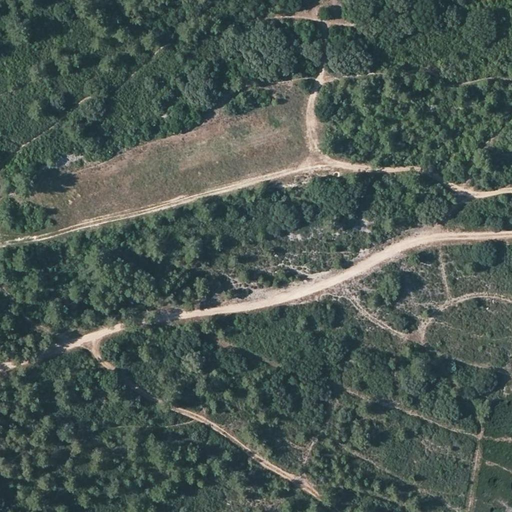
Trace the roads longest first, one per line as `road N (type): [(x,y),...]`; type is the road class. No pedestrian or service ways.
road 1 (track): [(0,367),(156,315),(244,304),(331,280),(424,232)]
road 2 (track): [(335,511),(128,385),(79,341)]
